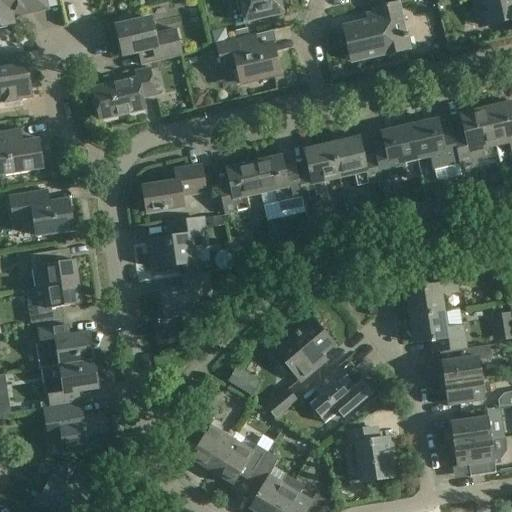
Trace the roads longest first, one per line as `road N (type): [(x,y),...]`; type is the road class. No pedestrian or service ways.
road 1 (residential): [(154,468),(139,419),(108,198),(114,168)]
road 2 (residential): [(114,168),(148,141),(322,99)]
road 3 (residential): [(428,500),(415,402),(380,290)]
road 4 (residential): [(322,99),(511,56)]
road 5 (residential): [(114,168),(64,136),(52,58)]
